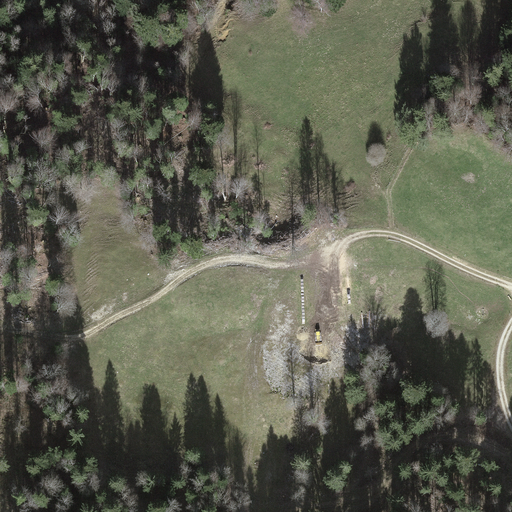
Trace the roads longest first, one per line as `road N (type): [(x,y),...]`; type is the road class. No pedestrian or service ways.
road 1 (track): [(0,332),(78,336),(209,263),(273,266),(361,235),(408,241)]
road 2 (track): [(283,511),(372,492),(430,436),(470,435),(511,456)]
